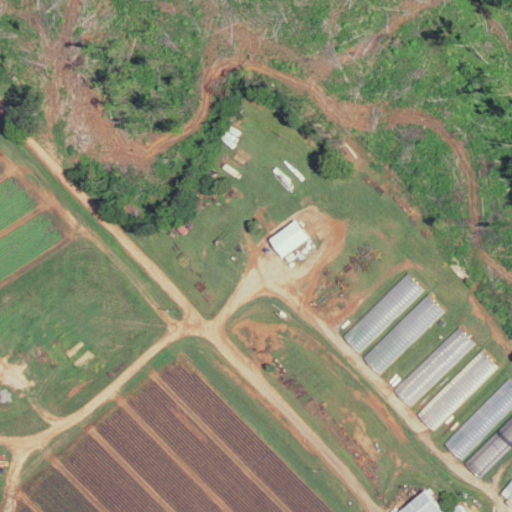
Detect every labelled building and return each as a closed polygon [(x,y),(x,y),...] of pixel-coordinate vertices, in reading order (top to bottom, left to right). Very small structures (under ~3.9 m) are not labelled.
[(275,237),(288,256),(316,237),(303,218),(275,237)] [(344,333),(359,350),(426,287),(411,270),(344,333)] [(446,308),(430,291),(365,355),(381,371),(446,308)] [(395,387),(410,404),(477,342),(462,324),(395,387)] [(499,364),(484,348),(418,411),(434,427),(499,364)] [(447,441),(463,457),(511,406),(511,376),(510,375),(447,441)] [(481,475),(511,446),(511,415),(466,459),(481,475)] [(511,503),(511,480),(501,495),(511,503)] [(471,511),(464,503),(452,511),(449,511),(432,489),(401,511),(471,511)]
